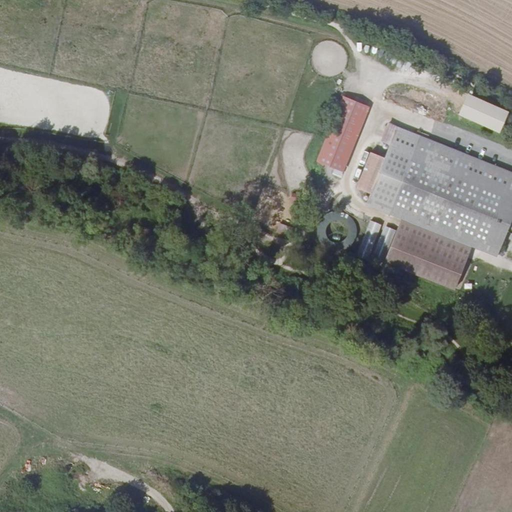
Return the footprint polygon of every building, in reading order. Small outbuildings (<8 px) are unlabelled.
[(502,133),(511,112),(469,94),(460,116),(502,133)] [(368,106),(343,97),(341,104),(365,113),(368,106)] [(319,160),(344,169),(365,113),(341,104),(319,160)] [(385,119),(378,136),(386,140),(393,122),(385,119)] [(511,219),(511,169),(422,134),(393,122),(386,140),(383,148),(369,183),(366,190),(395,201),(502,244),(511,219)] [(369,183),(383,148),(369,142),(355,177),(369,183)] [(366,190),(363,199),(362,202),(403,218),(474,246),(498,255),(498,254),(502,244),(395,201),(366,190)] [(322,242),(324,245),(326,247),(329,248),(332,249),(335,250),(338,250),(341,250),(344,249),(347,247),(350,245),(352,243),(354,240),(355,237),(356,234),(356,231),(355,228),(355,225),(353,222),(351,219),(349,217),(346,215),(344,214),(341,213),(337,213),(334,213),(331,214),(328,215),(325,217),(323,219),(321,221),(320,224),(319,227),(318,230),(318,233),(319,237),(320,240),(322,242)] [(474,246),(403,218),(386,261),(456,289),(474,246)] [(379,223),(372,221),(359,255),(366,257),(379,223)] [(287,235),(290,226),(280,222),(277,231),(287,235)] [(392,229),(385,226),(372,260),(379,262),(392,229)]
